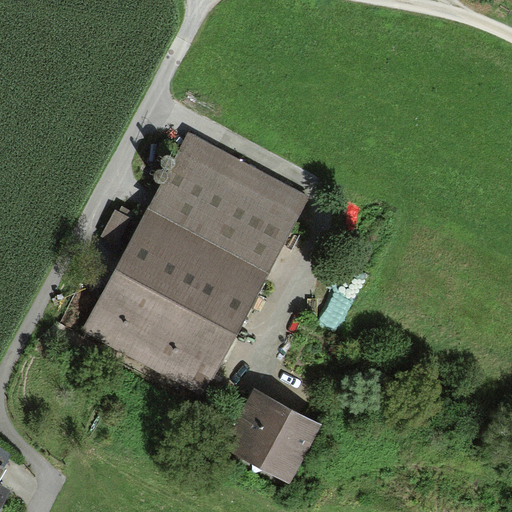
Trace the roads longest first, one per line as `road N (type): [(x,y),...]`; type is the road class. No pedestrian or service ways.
road 1 (residential): [(0,382),(200,0)]
road 2 (track): [(387,0),(511,35)]
